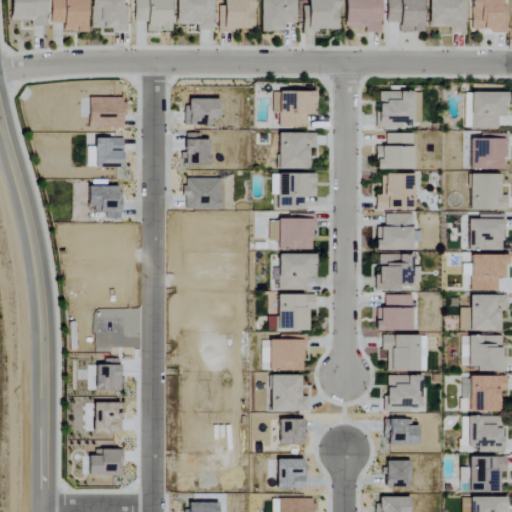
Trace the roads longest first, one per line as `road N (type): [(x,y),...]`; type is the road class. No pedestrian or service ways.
road 1 (residential): [(0,71),(511,65)]
road 2 (residential): [(153,65),(156,511)]
road 3 (tertiary): [(44,511),(41,304),(0,116)]
road 4 (residential): [(343,65),(343,376)]
